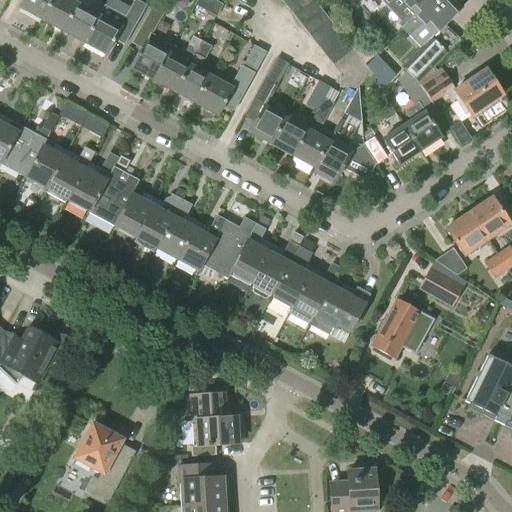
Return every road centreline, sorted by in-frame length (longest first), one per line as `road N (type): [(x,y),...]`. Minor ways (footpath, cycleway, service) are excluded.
road 1 (residential): [(511,132),(360,227),(335,221),(0,43)]
road 2 (residential): [(0,244),(182,344),(235,347),(292,380)]
road 3 (residential): [(292,380),(477,481),(504,511)]
road 4 (unknown): [(220,160),(283,24)]
